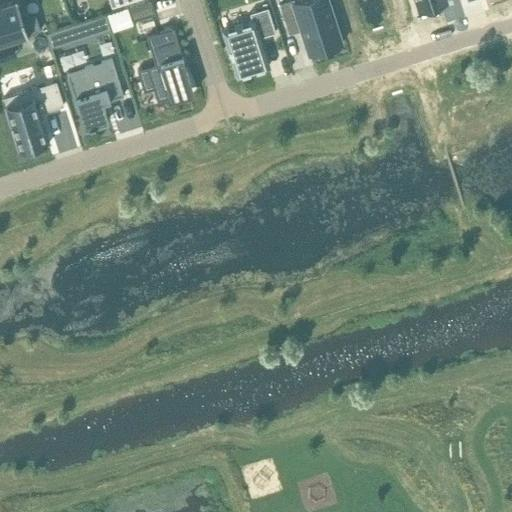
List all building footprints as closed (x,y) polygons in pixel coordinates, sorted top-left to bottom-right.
[(0,42),(14,38),(26,35),(26,36),(28,35),(28,34),(30,34),(41,30),(35,13),(22,17),(16,0),(14,0),(15,0),(0,5),(0,42)] [(154,13),(150,0),(148,0),(127,7),(131,20),(154,13)] [(293,0),(287,0),(279,3),(289,33),(301,29),(309,54),(313,53),(313,55),(324,51),(324,49),(341,44),(327,0),(300,0),(294,2),(293,0)] [(446,0),(416,0),(420,11),(448,3),(446,0)] [(252,21),(223,30),(237,76),(268,67),(259,37),(276,32),(268,7),(249,12),(252,21)] [(107,14),(84,22),(89,37),(111,30),(107,14)] [(155,64),(137,70),(143,91),(153,88),(157,101),(171,97),(171,100),(194,93),(189,77),(174,28),(147,36),(155,64)] [(112,58),(66,72),(84,129),(109,121),(103,102),(124,95),(112,58)] [(53,64),(44,67),(47,77),(56,73),(53,64)] [(56,80),(4,97),(6,106),(20,148),(22,147),(25,146),(27,151),(49,144),(39,114),(39,113),(64,105),(56,80)]
